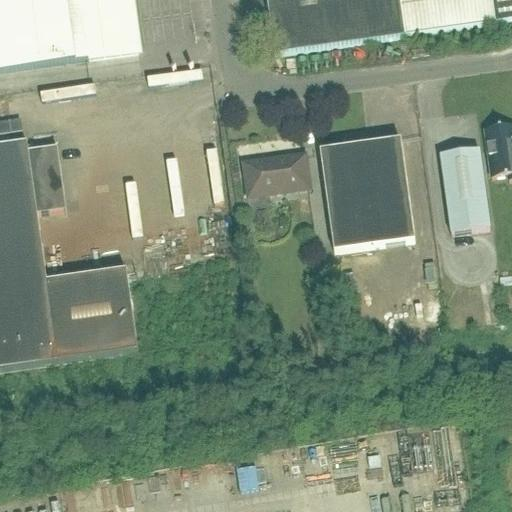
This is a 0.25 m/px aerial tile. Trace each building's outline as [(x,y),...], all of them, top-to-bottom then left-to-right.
[(0,0),(0,76),(89,64),(137,57),(130,6),(122,0),(0,0)] [(266,0),(275,61),(405,42),(399,0),(266,0)] [(511,0),(491,0),(496,29),(511,26),(511,0)] [(511,130),(485,135),(491,183),(508,181),(508,187),(511,186),(511,130)] [(334,259),(415,248),(401,146),(320,158),(334,259)] [(28,157),(27,149),(0,152),(0,376),(138,357),(126,276),(47,287),(37,221),(66,217),(57,153),(28,157)] [(450,240),(490,235),(479,156),(439,161),(450,240)] [(249,201),(308,193),(304,161),(245,170),(249,201)] [(211,218),(191,218),(191,254),(225,254),(225,235),(233,235),(233,224),(211,225),(211,218)] [(260,457),(251,459),(257,483),(267,480),(260,457)] [(142,477),(143,487),(172,483),(171,473),(142,477)] [(150,492),(153,508),(177,504),(174,488),(150,492)] [(205,511),(227,511),(227,496),(204,497),(205,511)] [(257,504),(259,511),(271,511),(268,500),(257,504)]
